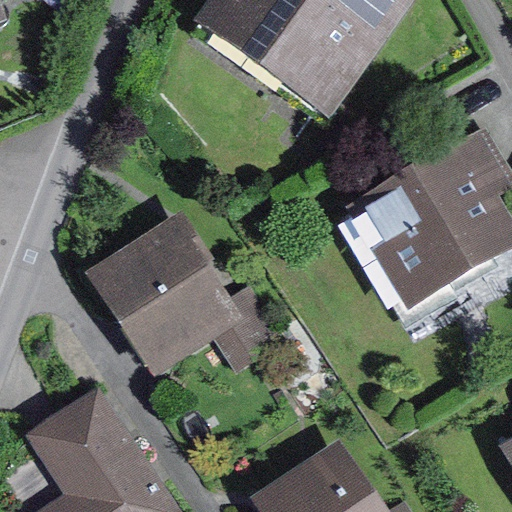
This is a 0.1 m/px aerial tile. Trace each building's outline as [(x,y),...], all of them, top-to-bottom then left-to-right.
[(403,0),(214,0),(188,37),(324,130),(411,5),(403,0)] [(511,193),(511,177),(484,131),(341,218),(404,321),(511,255),(511,235),(493,205),(511,193)] [(201,275),(209,268),(176,221),(78,289),(152,394),(215,349),(236,379),(286,344),(252,296),(228,313),(201,275)] [(174,511),(96,395),(22,444),(61,501),(44,511),(174,511)] [(511,445),(494,457),(511,485),(511,445)] [(410,511),(404,502),(388,511),(375,511),(333,450),(244,510),(245,511),(410,511)]
